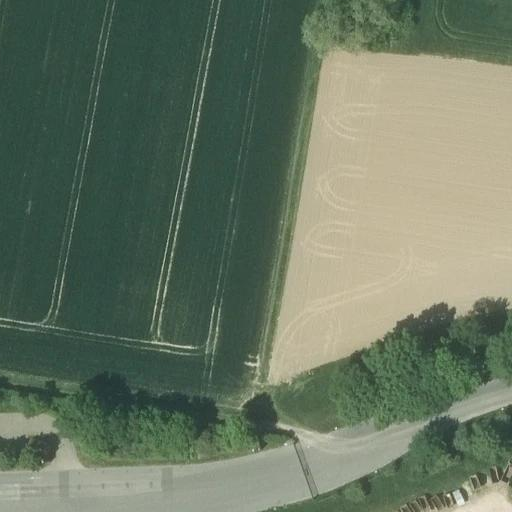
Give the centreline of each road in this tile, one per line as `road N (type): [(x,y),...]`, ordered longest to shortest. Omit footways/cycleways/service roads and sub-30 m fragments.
road 1 (track): [(316,0),(240,423)]
road 2 (track): [(355,446),(0,383)]
road 3 (residential): [(511,394),(318,463)]
